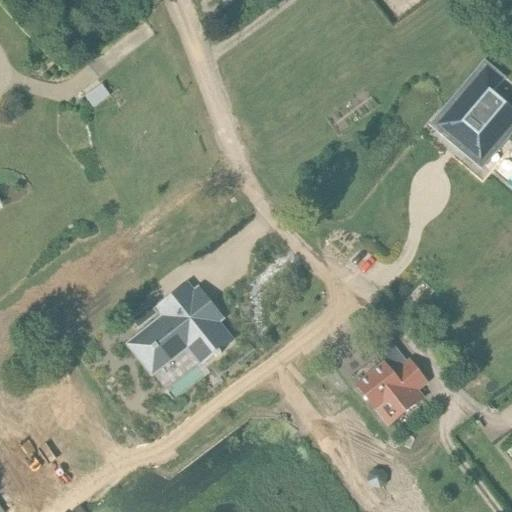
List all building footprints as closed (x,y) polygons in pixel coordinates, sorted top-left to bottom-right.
[(97,0),(105,9),(115,0),(97,0)] [(486,71),(449,111),(472,132),(464,142),(482,159),(511,126),(511,125),(486,101),(501,84),(486,71)] [(85,97),(92,107),(109,96),(102,85),(85,97)] [(208,301),(200,291),(194,296),(186,286),(159,308),(166,317),(143,336),(165,363),(188,345),(204,364),(231,343),(215,323),(221,318),(213,308),(210,310),(205,304),(208,301)] [(127,324),(134,333),(157,315),(150,306),(127,324)] [(409,363),(408,364),(390,342),(374,354),(384,366),(357,387),(376,411),(388,427),(400,416),(422,400),(415,391),(425,383),(409,363)]
